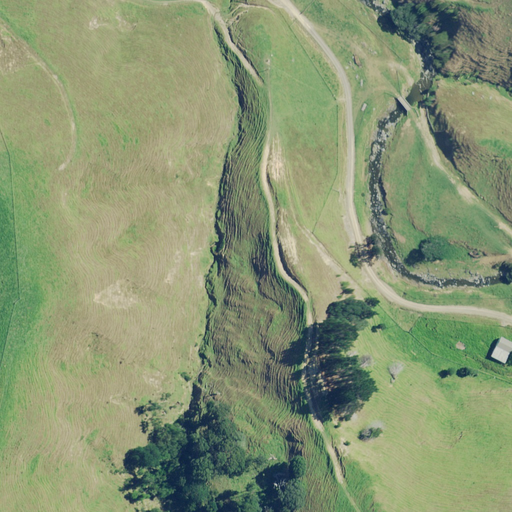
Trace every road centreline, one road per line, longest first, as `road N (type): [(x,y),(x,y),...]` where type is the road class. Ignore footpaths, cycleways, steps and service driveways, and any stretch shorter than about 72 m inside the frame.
road 1 (unclassified): [(282,0),(332,62),(352,131),(346,218),(389,293),(422,309),(511,319)]
road 2 (track): [(348,117),(363,92),(393,87),(470,198),(511,229)]
